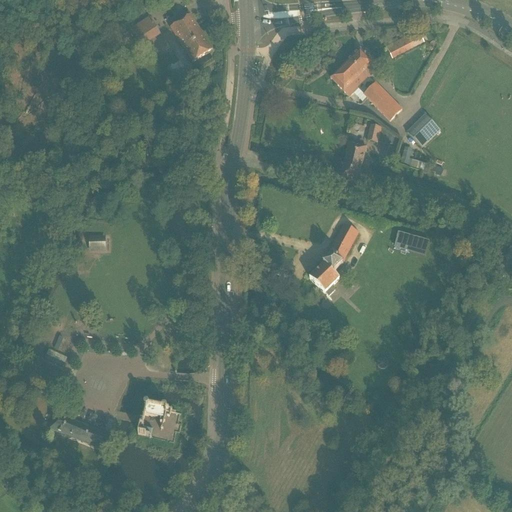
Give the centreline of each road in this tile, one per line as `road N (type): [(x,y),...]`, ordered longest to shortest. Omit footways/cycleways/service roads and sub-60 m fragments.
road 1 (track): [(220,151),(193,148),(92,176),(63,210),(0,189)]
road 2 (secondary): [(511,28),(441,2),(332,8)]
road 3 (tertiary): [(223,380),(226,236)]
road 4 (tertiary): [(191,511),(221,442),(223,380)]
road 5 (tertiary): [(234,154),(247,19)]
